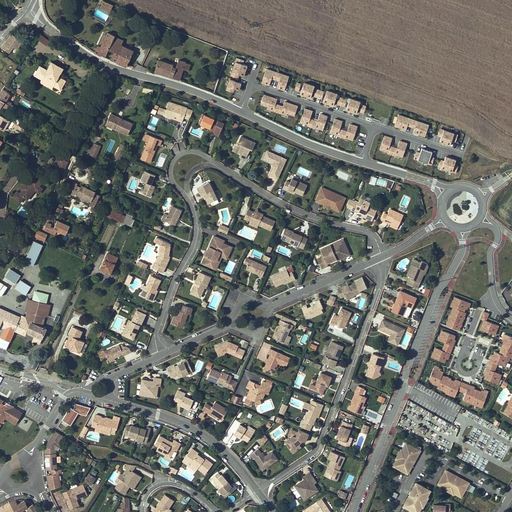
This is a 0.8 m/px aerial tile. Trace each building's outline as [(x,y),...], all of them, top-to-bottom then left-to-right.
[(111,11),(113,5),(103,1),(101,7),(111,11)] [(108,32),(101,47),(98,46),(95,52),(101,56),(102,53),(105,55),(104,57),(108,59),(111,60),(117,62),(126,66),(127,65),(134,51),(121,45),(112,41),(114,36),(115,36),(108,32)] [(11,34),(0,48),(11,56),(22,42),(11,34)] [(47,46),(50,41),(41,35),(38,40),(47,46)] [(114,36),(112,41),(121,45),(123,40),(114,36)] [(231,77),(238,79),(239,75),(245,77),(247,66),(243,65),(244,60),(235,58),(231,77)] [(155,72),(180,80),(185,63),(186,62),(179,60),(175,69),(172,68),(173,65),(158,60),(155,72)] [(63,79),(58,77),(61,73),(64,68),(59,66),(58,67),(55,65),(56,64),(52,61),(49,66),(47,70),(40,66),(37,71),(47,77),(44,82),(53,87),(54,86),(58,88),(63,79)] [(284,92),(289,76),(266,69),(261,84),(269,87),(271,80),(278,82),(276,89),(284,92)] [(47,77),(37,71),(35,76),(42,79),(40,82),(52,89),(53,87),(44,82),(47,77)] [(235,90),(240,91),(241,82),(226,80),(225,91),(234,93),(235,90)] [(314,86),(303,83),(302,84),(296,83),(294,91),(300,92),(299,96),(311,99),(314,86)] [(313,97),(321,100),(324,92),(316,89),(313,97)] [(333,107),(338,94),(327,91),(322,103),(333,107)] [(298,106),(284,102),(283,106),(276,104),(277,98),(263,94),(259,108),(295,117),(298,106)] [(344,108),(347,99),(339,96),(336,105),(344,108)] [(346,111),(356,115),(360,102),(350,98),(346,111)] [(5,111),(10,105),(5,102),(3,104),(0,108),(5,111)] [(190,117),(193,111),(187,108),(169,102),(166,110),(164,115),(173,118),(174,115),(184,118),(184,117),(189,119),(190,117)] [(319,113),(317,121),(310,119),(313,111),(304,108),(299,124),(323,131),(328,116),(319,113)] [(16,123),(20,117),(17,115),(13,114),(7,111),(4,117),(10,120),(16,123)] [(128,135),(133,124),(120,118),(119,119),(117,118),(117,117),(111,113),(106,122),(114,126),(113,128),(128,135)] [(16,123),(10,120),(4,117),(0,114),(0,128),(4,130),(6,126),(9,128),(12,127),(13,126),(17,128),(18,125),(16,123)] [(219,136),(224,123),(203,114),(199,123),(210,128),(210,130),(213,132),(213,133),(219,136)] [(154,131),(159,118),(152,115),(147,128),(154,131)] [(425,138),(429,125),(398,115),(394,127),(406,131),(407,127),(414,129),(412,134),(425,138)] [(340,129),(343,121),(334,118),(329,135),(353,141),(357,126),(349,124),(347,131),(340,129)] [(439,143),(453,148),(458,135),(439,129),(437,136),(441,137),(439,143)] [(155,152),(158,145),(160,145),(162,140),(150,135),(141,158),(147,161),(149,156),(152,158),(154,154),(153,153),(153,151),(155,152)] [(399,140),(397,148),(390,146),(392,138),(384,135),(379,151),(402,159),(407,143),(399,140)] [(252,150),(255,143),(241,136),(237,145),(235,149),(240,152),(241,151),(243,152),(241,156),(246,159),(250,149),(252,150)] [(96,157),(100,146),(95,143),(90,155),(96,157)] [(235,149),(237,145),(235,144),(232,151),(238,153),(240,153),(241,156),(243,152),(241,151),(240,152),(235,149)] [(119,160),(124,150),(120,147),(115,158),(119,160)] [(428,165),(432,152),(421,149),(417,162),(428,165)] [(277,179),(286,159),(268,151),(266,155),(268,156),(266,160),(271,162),(273,162),(274,163),(274,164),(272,169),(273,169),(270,176),(277,179)] [(455,165),(456,160),(445,157),(444,161),(439,160),(437,169),(456,174),(458,166),(455,165)] [(65,168),(68,162),(61,159),(58,164),(65,168)] [(62,175),(65,168),(58,164),(55,171),(62,175)] [(151,184),(155,175),(145,171),(141,181),(147,183),(143,193),(150,197),(154,189),(152,188),(153,185),(151,184)] [(27,200),(35,190),(39,186),(44,180),(36,174),(27,184),(25,187),(23,185),(21,188),(23,190),(20,193),(17,191),(12,197),(20,203),(24,197),(27,200)] [(303,195),(307,185),(292,178),(290,182),(286,180),(283,189),(287,190),(288,189),(295,192),(303,195)] [(374,184),(386,187),(388,181),(375,178),(374,184)] [(217,199),(209,182),(197,188),(201,195),(202,195),(204,194),(205,196),(208,203),(217,199)] [(95,192),(81,185),(80,187),(77,186),(72,184),(67,195),(72,197),(73,195),(77,197),(77,195),(91,201),(92,201),(93,199),(97,201),(99,196),(94,194),(95,192)] [(339,212),(346,198),(340,195),(339,197),(327,192),(328,190),(322,187),(316,201),(326,206),(327,204),(331,206),(330,208),(339,212)] [(354,203),(354,201),(349,199),(346,206),(351,209),(354,203)] [(377,210),(369,207),(370,202),(364,200),(363,204),(359,202),(358,203),(357,204),(354,203),(351,209),(351,210),(355,211),(355,210),(359,212),(359,211),(365,214),(364,217),(372,220),(377,210)] [(175,225),(182,210),(172,206),(168,215),(165,213),(161,221),(165,222),(166,221),(175,225)] [(21,207),(18,213),(23,217),(27,211),(21,207)] [(275,221),(263,216),(263,214),(257,212),(255,211),(254,212),(248,209),(244,218),(250,221),(251,219),(259,223),(258,224),(258,225),(271,230),(275,221)] [(398,227),(403,215),(390,209),(388,214),(384,213),(381,220),(385,221),(386,219),(392,222),(390,224),(398,227)] [(126,217),(110,210),(108,216),(132,226),(134,220),(131,219),(126,217)] [(55,234),(57,230),(66,234),(70,226),(57,220),(54,228),(51,227),(52,224),(47,222),(44,229),(55,234)] [(298,246),(302,236),(293,232),(293,233),(285,230),(281,239),(298,246)] [(228,255),(232,247),(223,243),(219,241),(220,239),(214,236),(207,251),(208,252),(207,255),(205,255),(202,263),(213,268),(220,252),(228,255)] [(303,248),(307,238),(302,236),(298,246),(303,248)] [(169,256),(170,246),(170,243),(157,237),(155,242),(160,244),(159,255),(160,256),(156,264),(155,263),(154,263),(152,267),(163,272),(169,258),(168,258),(169,256)] [(33,266),(43,245),(34,241),(24,262),(33,266)] [(336,257),(348,252),(344,241),(338,243),(337,241),(320,249),(323,256),(317,259),(321,268),(328,266),(327,263),(337,259),(336,257)] [(227,259),(228,255),(220,252),(213,268),(216,269),(222,256),(227,259)] [(337,260),(350,255),(348,252),(336,257),(337,259),(337,260)] [(111,273),(117,257),(108,253),(101,266),(105,268),(104,270),(111,273)] [(262,277),(267,266),(250,259),(247,265),(245,269),(250,271),(251,270),(252,270),(252,272),(259,275),(258,275),(262,277)] [(417,288),(424,274),(425,274),(428,266),(426,262),(421,260),(421,262),(414,259),(412,264),(411,264),(414,266),(411,274),(413,275),(412,277),(410,276),(407,284),(417,288)] [(146,269),(148,264),(139,260),(137,265),(146,269)] [(314,271),(316,267),(309,263),(306,268),(314,271)] [(5,276),(15,282),(21,274),(10,267),(5,276)] [(295,279),(292,272),(288,273),(287,269),(271,276),(276,286),(283,283),(284,283),(283,282),(286,281),(291,279),(291,281),(295,279)] [(206,288),(211,276),(200,272),(196,280),(197,283),(196,285),(194,284),(192,290),(193,294),(198,296),(201,295),(204,287),(206,288)] [(233,278),(221,273),(219,276),(231,281),(233,278)] [(156,289),(161,280),(151,275),(146,286),(144,291),(143,290),(140,295),(153,301),(155,297),(153,296),(156,289)] [(26,295),(31,286),(21,280),(15,288),(26,295)] [(353,296),(360,292),(356,283),(349,286),(347,287),(346,285),(337,289),(341,298),(345,296),(345,297),(352,294),(353,296)] [(412,308),(417,298),(400,290),(394,305),(396,305),(394,308),(393,307),(391,310),(403,316),(407,306),(412,308)] [(47,301),(49,294),(35,291),(34,295),(33,297),(38,299),(38,302),(41,302),(42,300),(47,301)] [(43,325),(38,322),(42,315),(46,316),(47,316),(50,305),(46,304),(47,301),(42,300),(41,302),(38,302),(38,299),(33,297),(34,295),(31,294),(30,300),(28,299),(25,311),(27,311),(26,318),(21,315),(22,315),(15,312),(14,314),(0,307),(0,347),(6,349),(15,330),(26,335),(27,333),(34,337),(37,338),(36,340),(33,339),(32,341),(35,343),(35,342),(39,343),(42,338),(44,333),(43,333),(44,331),(45,331),(46,329),(42,327),(43,325)] [(445,325),(460,330),(466,311),(467,312),(470,301),(453,295),(450,306),(451,307),(445,325)] [(311,317),(323,312),(321,308),(323,307),(319,299),(315,301),(316,304),(308,308),(306,305),(301,307),(305,315),(311,317)] [(179,310),(177,315),(176,319),(174,318),(172,324),(181,327),(183,321),(185,322),(188,313),(190,314),(192,308),(183,305),(181,311),(179,310)] [(343,327),(346,320),(347,321),(351,312),(341,308),(338,316),(334,314),(330,324),(334,325),(335,324),(343,327)] [(141,325),(146,314),(137,310),(132,321),(129,320),(126,326),(129,327),(127,330),(129,334),(134,337),(140,325),(141,326),(141,325)] [(496,333),(499,323),(487,320),(489,312),(483,310),(480,319),(483,319),(480,329),(496,333)] [(352,323),(359,325),(362,313),(354,311),(352,323)] [(295,326),(280,319),(279,323),(281,324),(277,332),(274,338),(287,344),(291,337),(287,335),(290,328),(294,330),(295,326)] [(399,332),(401,328),(382,319),(378,329),(391,334),(392,335),(391,337),(390,337),(388,341),(394,343),(396,340),(399,342),(403,333),(399,332)] [(80,352),(85,342),(79,339),(83,331),(73,326),(69,335),(70,335),(73,337),(71,340),(70,339),(67,347),(69,348),(71,351),(74,350),(80,352)] [(133,339),(134,337),(129,334),(127,330),(129,327),(126,326),(122,334),(133,339)] [(442,349),(434,346),(431,357),(448,362),(456,334),(441,329),(438,339),(444,341),(442,349)] [(511,357),(511,335),(504,333),(498,351),(492,349),(484,374),(485,374),(484,378),(499,383),(502,373),(495,370),(498,363),(505,366),(509,356),(511,357)] [(489,344),(490,337),(479,336),(478,342),(489,344)] [(245,351),(238,347),(238,346),(227,341),(225,342),(225,344),(223,345),(222,343),(215,346),(218,356),(224,354),(224,353),(227,352),(242,358),(245,351)] [(334,367),(343,346),(332,341),(323,362),(334,367)] [(127,353),(124,347),(122,344),(119,345),(119,344),(104,351),(107,357),(109,360),(114,358),(123,354),(123,355),(127,353)] [(287,363),(290,358),(282,354),(282,353),(270,348),(268,353),(270,354),(267,363),(269,364),(267,368),(274,371),(278,363),(283,365),(284,362),(287,363)] [(104,351),(104,350),(99,352),(102,359),(107,357),(104,351)] [(379,371),(384,357),(372,353),(369,362),(371,363),(370,366),(369,366),(367,372),(371,374),(373,377),(373,378),(381,374),(379,371)] [(192,371),(187,360),(183,361),(184,362),(175,367),(174,365),(167,368),(170,375),(172,374),(173,376),(178,374),(179,377),(192,371)] [(267,368),(269,364),(267,363),(263,370),(273,375),(274,371),(267,368)] [(462,400),(483,407),(488,390),(442,374),(444,370),(439,369),(440,366),(434,364),(428,382),(438,385),(436,389),(455,395),(457,390),(465,392),(462,400)] [(228,377),(229,374),(222,371),(221,373),(211,369),(207,378),(217,383),(218,381),(224,384),(224,386),(227,387),(231,379),(228,377)] [(328,386),(331,377),(321,372),(313,392),(322,395),(324,388),(326,385),(327,385),(328,386)] [(156,397),(158,385),(160,386),(161,379),(154,378),(154,381),(153,383),(151,382),(149,381),(146,383),(142,382),(140,391),(144,391),(143,395),(156,397)] [(234,390),(238,382),(231,379),(227,387),(234,390)] [(260,395),(262,391),(265,393),(268,394),(272,385),(271,385),(266,382),(262,381),(261,385),(260,386),(256,388),(254,384),(255,383),(250,380),(247,388),(250,389),(244,402),(250,405),(253,398),(254,400),(261,398),(260,395)] [(364,389),(364,388),(358,386),(355,392),(361,395),(364,389)] [(194,400),(184,396),(186,393),(178,390),(173,399),(178,402),(181,403),(180,405),(190,409),(194,400)] [(363,405),(366,397),(361,395),(355,392),(355,393),(356,393),(353,400),(354,401),(353,403),(352,402),(351,405),(350,405),(348,409),(359,414),(363,405)] [(239,401),(240,398),(234,395),(231,401),(238,404),(239,401)] [(503,412),(511,418),(511,417),(511,395),(507,403),(508,404),(503,412)] [(0,426),(1,425),(0,424),(0,421),(2,423),(5,418),(13,422),(20,411),(14,407),(14,406),(7,402),(4,404),(0,401),(0,426)] [(73,408),(68,406),(63,420),(72,423),(77,411),(86,415),(90,407),(76,401),(73,408)] [(313,424),(316,416),(320,408),(321,409),(323,405),(314,401),(313,405),(310,404),(304,420),(313,424)] [(222,420),(228,410),(215,402),(212,407),(206,403),(202,409),(208,413),(209,412),(217,416),(222,420)] [(454,437),(459,428),(422,408),(420,411),(424,414),(423,416),(413,411),(411,416),(442,433),(444,431),(454,437)] [(20,411),(13,422),(15,424),(22,412),(20,411)] [(92,426),(96,427),(104,429),(103,432),(109,434),(110,432),(114,433),(116,429),(119,421),(105,417),(105,418),(105,420),(100,419),(101,417),(101,416),(95,414),(92,426)] [(277,416),(275,421),(281,424),(284,418),(277,416)] [(353,437),(348,435),(352,425),(343,421),(336,438),(339,439),(338,442),(349,447),(353,437)] [(254,433),(240,424),(234,434),(240,438),(241,437),(244,439),(248,442),(254,433)] [(127,425),(125,434),(137,438),(136,440),(147,443),(151,428),(147,427),(146,429),(140,428),(131,425),(131,427),(127,425)] [(305,442),(308,434),(299,430),(298,432),(291,429),(289,434),(292,436),(289,442),(288,443),(288,444),(291,448),(291,450),(293,452),(301,447),(299,445),(298,444),(300,439),(303,441),(305,442)] [(56,450),(57,450),(61,444),(59,442),(63,436),(55,431),(45,447),(56,450)] [(264,433),(257,439),(261,444),(268,438),(264,433)] [(167,453),(171,456),(174,450),(176,451),(181,443),(177,441),(173,447),(171,446),(171,445),(168,443),(169,441),(160,435),(155,444),(159,447),(158,448),(163,451),(162,453),(166,455),(167,453)] [(408,474),(421,449),(405,440),(392,466),(408,474)] [(56,450),(45,447),(46,470),(51,469),(53,469),(57,469),(56,462),(61,462),(60,456),(56,456),(56,450)] [(202,459),(203,458),(197,454),(198,453),(192,448),(183,461),(189,465),(188,466),(196,471),(198,468),(205,474),(213,464),(205,458),(204,459),(204,460),(202,459)] [(266,467),(277,459),(272,451),(265,456),(262,452),(261,453),(258,449),(250,454),(253,459),(255,458),(260,466),(261,465),(265,465),(266,467)] [(339,470),(345,457),(331,451),(328,458),(331,460),(329,464),(330,465),(329,468),(328,467),(326,472),(329,473),(328,477),(333,479),(335,475),(337,474),(339,470)] [(119,483),(116,487),(125,493),(129,487),(127,487),(129,485),(130,485),(134,488),(141,477),(132,471),(136,465),(126,464),(126,467),(125,468),(126,469),(123,475),(122,475),(123,476),(119,483)] [(436,485),(462,497),(470,480),(444,468),(436,485)] [(57,469),(53,469),(54,474),(52,474),(47,475),(50,490),(61,486),(59,473),(62,473),(61,469),(57,469)] [(337,481),(341,471),(339,470),(337,474),(335,475),(333,479),(337,481)] [(212,478),(220,487),(227,481),(222,474),(221,475),(218,472),(212,478)] [(318,490),(311,479),(313,477),(310,472),(303,477),(305,479),(305,480),(303,482),(301,481),(300,485),(296,488),(304,500),(318,490)] [(87,477),(86,479),(85,481),(91,485),(95,477),(90,474),(87,477)] [(415,511),(419,511),(432,488),(415,480),(402,505),(415,511)] [(220,487),(218,489),(225,497),(236,488),(234,485),(232,486),(227,481),(220,487)] [(66,500),(67,501),(70,508),(79,505),(77,500),(75,500),(75,499),(79,498),(80,496),(82,495),(83,496),(87,494),(83,484),(63,492),(65,497),(65,498),(67,498),(67,500),(66,500)] [(165,511),(168,509),(174,500),(165,494),(160,501),(162,502),(157,509),(158,510),(156,511),(165,511)] [(121,504),(121,508),(129,507),(129,503),(125,504),(124,497),(123,497),(123,503),(121,504)] [(330,511),(321,499),(302,511),(318,511),(320,511),(330,511)] [(15,511),(19,511),(22,511),(25,509),(26,510),(27,510),(28,510),(28,511),(38,511),(38,510),(37,509),(35,507),(34,505),(33,504),(28,507),(25,500),(18,504),(16,500),(10,502),(15,511)] [(154,506),(151,510),(154,511),(156,511),(158,510),(157,509),(162,502),(160,501),(156,508),(154,506)] [(0,507),(0,511),(13,511),(15,511),(10,502),(0,507)]
